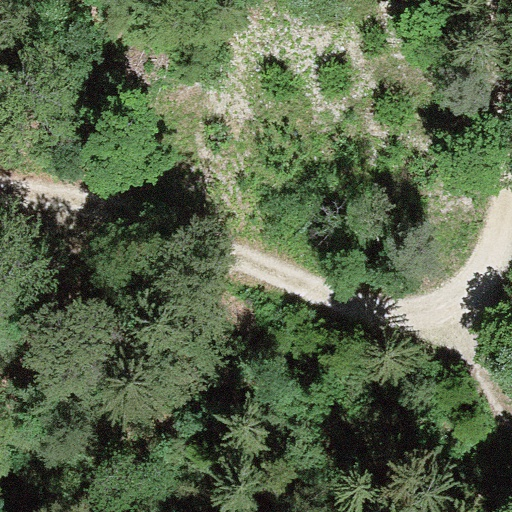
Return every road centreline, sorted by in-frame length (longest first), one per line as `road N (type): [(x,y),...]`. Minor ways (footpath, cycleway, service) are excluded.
road 1 (track): [(511,322),(503,347),(175,201),(82,202),(0,188)]
road 2 (track): [(0,423),(54,319),(82,202)]
